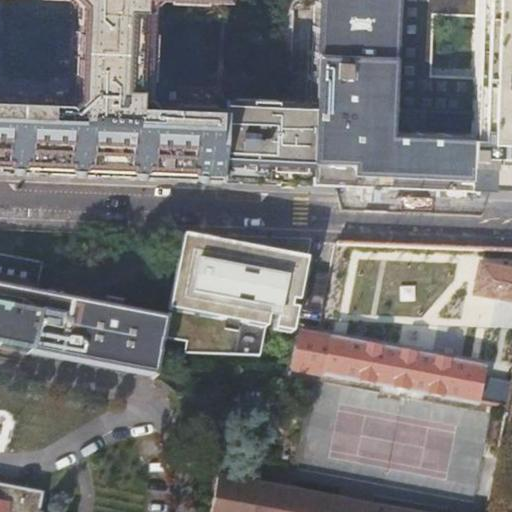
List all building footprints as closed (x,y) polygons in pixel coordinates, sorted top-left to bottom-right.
[(0,0),(0,169),(17,170),(217,178),(219,101),(221,47),(222,0),(0,0)] [(222,0),(221,47),(293,50),(295,8),(313,5),(312,0),(222,0)] [(390,0),(312,0),(313,5),(309,105),(312,105),(309,181),(511,189),(511,154),(488,153),(488,156),(467,155),(468,136),(386,133),(387,110),(390,0)] [(481,17),(481,0),(398,0),(396,118),(387,110),(386,133),(468,136),(477,136),(479,79),(430,77),(432,15),(481,17)] [(511,0),(481,0),(481,17),(479,79),(477,136),(468,136),(467,155),(488,156),(488,153),(511,154),(511,0)] [(309,105),(219,101),(217,178),(309,181),(312,105),(309,105)] [(314,250),(315,239),(289,235),(287,245),(314,250)] [(165,318),(162,337),(186,342),(183,353),(259,356),(266,318),(274,320),(271,330),(283,333),(298,258),(264,252),(266,239),(181,236),(165,318)] [(511,249),(365,243),(360,273),(463,289),(464,281),(477,284),(481,265),(511,271),(511,249)] [(0,286),(36,293),(40,274),(42,260),(0,252),(0,286)] [(475,293),(511,300),(511,271),(481,265),(477,284),(475,293)] [(100,306),(36,293),(0,286),(0,348),(154,378),(162,337),(165,318),(118,309),(119,302),(101,299),(100,306)] [(478,399),(510,405),(511,395),(511,372),(484,368),(301,334),(294,369),(478,401),(478,399)] [(400,511),(218,477),(211,511),(400,511)] [(0,511),(41,511),(35,511),(39,492),(0,484),(0,511)]
